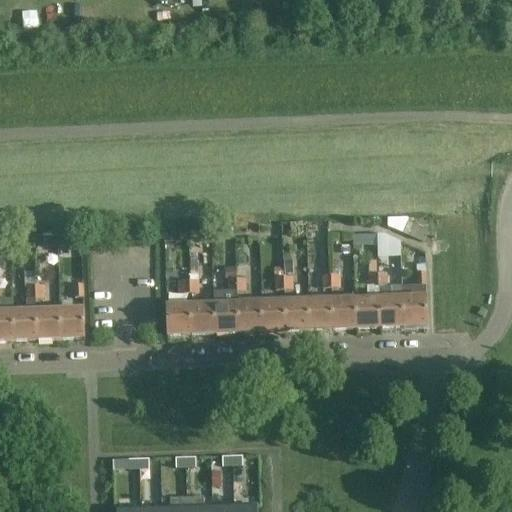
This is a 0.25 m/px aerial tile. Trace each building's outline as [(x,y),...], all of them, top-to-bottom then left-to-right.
[(401,221),(392,221),(392,230),(401,230),(401,221)] [(407,224),(402,235),(421,243),(426,232),(407,224)] [(59,243),(58,230),(41,230),(41,243),(59,243)] [(189,259),(190,267),(188,267),(189,295),(198,295),(197,258),(189,259)] [(292,262),(284,262),(284,276),(293,275),(292,262)] [(376,276),(376,262),(369,262),(369,277),(368,278),(368,288),(366,288),(366,301),(354,301),(355,331),(378,330),(376,276)] [(252,265),(236,265),(236,268),(237,280),(252,280),(252,265)] [(181,296),(189,295),(188,267),(179,268),(181,296)] [(213,306),(212,306),(214,336),(237,335),(236,306),(238,306),(237,293),(235,293),(235,281),(237,281),(237,280),(236,268),(227,269),(228,293),(225,293),(213,294),(213,306)] [(275,292),(284,291),(284,279),(283,269),(273,269),(275,292)] [(416,287),(426,287),(426,274),(416,274),(416,287)] [(385,276),(376,276),(378,330),(402,329),(401,300),(402,300),(402,289),(386,289),(385,276)] [(331,278),(331,291),(340,290),(340,277),(331,278)] [(26,302),(26,313),(12,314),(14,343),(37,342),(36,313),(36,301),(35,288),(35,278),(28,278),(26,281),(27,288),(25,288),(26,302)] [(322,291),(331,291),(331,278),(322,278),(322,291)] [(293,279),(284,279),(284,291),(293,291),(293,279)] [(237,281),(235,281),(235,293),(237,293),(246,293),(246,287),(246,281),(237,281)] [(83,299),(82,286),(73,287),(74,299),(83,299)] [(44,288),(35,288),(36,301),(44,300),(44,288)] [(11,298),(0,298),(0,306),(0,314),(12,314),(11,298)] [(426,299),(402,300),(401,300),(402,329),(427,328),(426,299)] [(333,331),(355,331),(354,301),(332,302),(333,331)] [(309,332),(333,331),(332,302),(308,303),(309,332)] [(308,303),(284,304),(285,333),(309,332),(308,303)] [(262,334),(285,333),(284,304),(261,305),(262,334)] [(237,335),(262,334),(261,305),(238,306),(236,306),(237,335)] [(191,336),(214,336),(212,306),(190,307),(191,336)] [(167,337),(191,336),(190,307),(166,308),(167,337)] [(61,341),(85,340),(84,311),(60,312),(61,341)] [(60,312),(36,313),(37,342),(61,341),(60,312)] [(0,314),(0,343),(14,343),(12,314),(0,314)] [(242,458),(232,459),(232,469),(243,469),(242,458)] [(232,459),(223,459),(223,471),(231,471),(232,459)] [(185,460),(175,460),(175,471),(186,470),(185,460)] [(196,460),(185,460),(186,470),(196,470),(196,460)] [(149,461),(138,462),(139,472),(149,471),(149,461)] [(138,462),(128,462),(129,472),(139,472),(138,462)] [(203,501),(187,502),(186,511),(211,511),(212,510),(203,510),(203,501)] [(171,511),(162,511),(161,511),(186,511),(187,502),(171,502),(171,511)]
